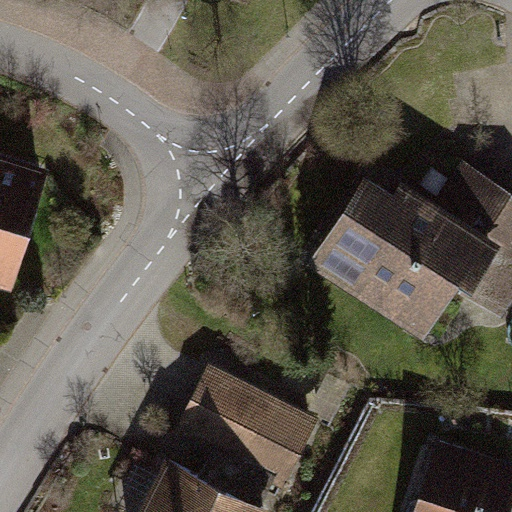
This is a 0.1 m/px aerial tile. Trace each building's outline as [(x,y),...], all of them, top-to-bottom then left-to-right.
[(40,169),(0,156),(0,269),(8,272),(40,169)] [(464,166),(439,205),(458,217),(483,178),(464,166)] [(349,213),(346,217),(362,228),(350,246),(373,261),(363,276),(388,292),(425,316),(452,273),(503,305),(511,290),(511,272),(503,267),(511,253),(511,196),(483,178),(458,217),(439,205),(406,184),(397,197),(370,180),(349,213)] [(346,217),(349,213),(344,210),(314,257),(383,300),(388,292),(363,276),(373,261),(350,246),(362,228),(346,217)] [(172,459),(144,511),(263,511),(266,507),(261,504),(276,474),(282,477),(311,419),(286,406),(279,419),(265,411),(272,398),(214,369),(184,427),(216,443),(200,474),(172,459)] [(427,511),(449,448),(437,445),(414,511),(427,511)] [(511,468),(449,448),(427,511),(503,511),(511,487),(511,468)]
